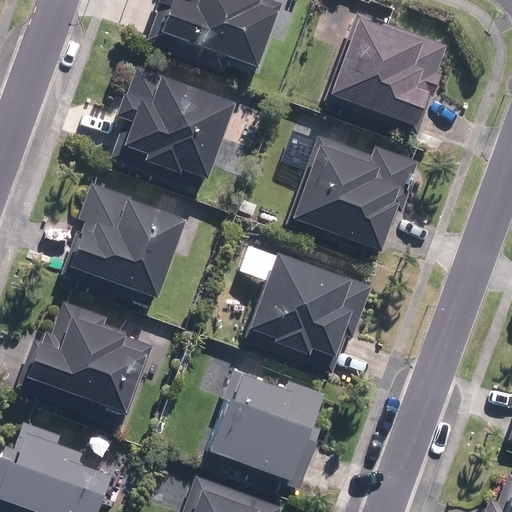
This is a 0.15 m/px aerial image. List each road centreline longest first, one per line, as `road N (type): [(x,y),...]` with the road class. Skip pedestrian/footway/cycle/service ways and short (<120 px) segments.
road 1 (residential): [(511,181),(381,511)]
road 2 (residential): [(0,154),(56,0)]
